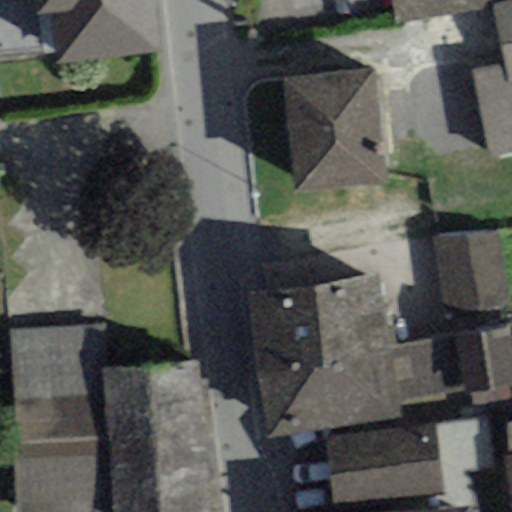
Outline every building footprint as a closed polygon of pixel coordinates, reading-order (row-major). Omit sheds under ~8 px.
[(34,0),(37,18),(52,16),(58,65),(161,52),(154,0),(34,0)] [(511,0),(390,0),(394,27),(494,12),(493,4),(511,0)] [(511,0),(493,4),(494,12),(503,65),(506,81),(511,80),(511,0)] [(511,154),(511,80),(506,81),(503,65),(470,70),(486,159),(511,154)] [(384,184),(371,69),(281,78),(294,194),(384,184)] [(499,230),(434,239),(445,309),(509,300),(499,230)] [(377,275),(247,293),(258,367),(388,346),(377,275)] [(99,325),(12,332),(14,430),(13,511),(111,511),(110,462),(102,372),(99,325)] [(511,336),(511,332),(388,346),(396,407),(446,401),(445,395),(511,387),(511,336)] [(388,346),(258,367),(268,438),(398,420),(396,407),(388,346)] [(102,372),(110,462),(208,454),(200,363),(102,372)] [(487,420),(327,439),(335,507),(444,494),(446,509),(468,505),(497,503),(487,420)] [(210,511),(208,454),(110,462),(111,511),(210,511)] [(504,511),(504,503),(497,503),(468,505),(468,511),(504,511)]
